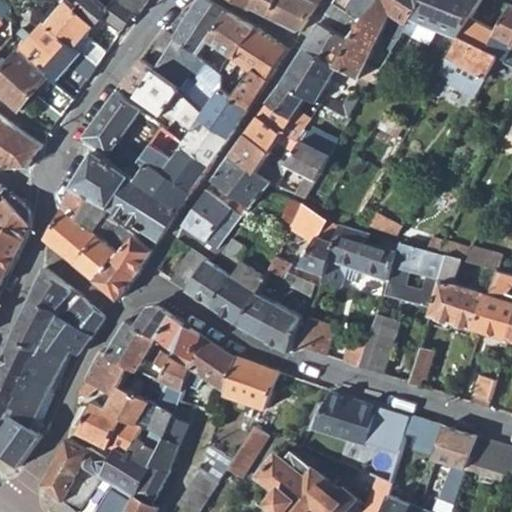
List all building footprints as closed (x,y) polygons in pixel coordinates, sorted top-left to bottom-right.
[(85,0),(81,5),(74,0),(65,0),(64,3),(50,21),(83,53),(84,53),(98,65),(108,51),(87,35),(103,18),(110,10),(97,0),(85,0)] [(97,0),(110,10),(103,18),(122,31),(134,12),(139,15),(141,13),(122,1),(122,0),(97,0)] [(122,0),(122,1),(141,13),(149,0),(122,0)] [(209,41),(229,11),(209,0),(201,0),(176,38),(198,55),(209,41)] [(257,0),(233,0),(252,9),(253,7),(257,0)] [(257,0),(253,7),(301,31),(319,4),(311,0),(257,0)] [(342,0),(369,18),(366,22),(358,36),(356,37),(359,38),(343,66),(345,67),(374,83),(392,55),(387,52),(385,55),(381,54),(375,66),(372,65),(383,38),(392,10),(398,15),(412,23),(427,0),(342,0)] [(426,85),(434,90),(455,53),(474,19),(484,0),(427,0),(412,23),(404,36),(398,46),(404,51),(410,53),(418,39),(415,37),(424,23),(451,33),(429,72),(432,74),(426,85)] [(366,22),(335,1),(327,14),(342,24),(358,36),(366,22)] [(511,10),(499,33),(490,50),(499,55),(486,82),(495,87),(511,55),(511,10)] [(209,41),(231,55),(235,57),(256,27),(229,11),(209,41)] [(338,29),(342,24),(327,14),(320,24),(306,45),(343,66),(359,38),(356,37),(338,29)] [(392,30),(404,36),(412,23),(398,15),(392,30)] [(472,96),(477,98),(486,82),(499,55),(490,50),(499,33),(474,19),(455,53),(434,90),(426,105),(435,110),(446,90),(443,88),(449,78),(452,80),(462,65),(480,76),(477,80),(474,86),(473,90),(472,96)] [(73,66),(83,53),(50,21),(36,34),(73,66)] [(21,34),(29,41),(36,34),(27,27),(21,34)] [(235,57),(253,69),(268,79),(287,49),(256,27),(235,57)] [(385,46),(395,50),(398,46),(404,36),(392,30),(385,46)] [(25,45),(13,34),(13,35),(0,48),(0,73),(23,46),(25,45)] [(73,66),(36,34),(29,41),(25,45),(23,46),(33,54),(59,76),(63,79),(79,92),(88,79),(73,66)] [(215,99),(204,114),(202,118),(231,136),(248,109),(232,98),(221,90),(219,70),(197,57),(198,55),(176,38),(156,69),(181,88),(190,74),(215,99)] [(322,104),(345,67),(343,66),(306,45),(295,65),(283,84),(313,100),(322,104)] [(0,90),(21,109),(36,93),(50,77),(29,57),(33,54),(23,46),(0,73),(0,90)] [(137,97),(156,69),(141,59),(122,87),(137,98),(137,97)] [(462,65),(454,78),(473,90),(474,86),(477,80),(480,76),(462,65)] [(165,116),(168,112),(178,119),(178,117),(190,101),(180,91),(181,88),(156,69),(137,97),(165,116)] [(248,109),(268,79),(253,69),(232,98),(248,109)] [(36,93),(62,114),(74,99),(50,77),(36,93)] [(270,101),(299,119),(303,114),(306,109),(313,100),(283,84),(270,101)] [(110,153),(141,113),(143,110),(118,93),(84,136),(99,145),(110,153)] [(178,117),(178,119),(194,133),(190,139),(186,143),(212,163),(231,136),(202,118),(204,114),(190,101),(178,117)] [(299,119),(270,101),(260,115),(288,134),(299,119)] [(168,112),(165,116),(175,124),(178,119),(168,112)] [(309,117),(303,114),(299,119),(288,134),(305,142),(310,133),(321,117),(312,112),(309,117)] [(44,144),(0,114),(0,162),(5,166),(27,166),(44,144)] [(274,153),(288,134),(260,115),(246,134),(274,153)] [(164,127),(153,140),(176,157),(186,143),(180,139),(171,132),(164,127)] [(308,143),(336,157),(341,148),(310,133),(305,142),(308,143)] [(184,134),(180,139),(186,143),(190,139),(184,134)] [(266,164),(274,153),(246,134),(232,154),(251,167),(272,181),(276,184),(292,164),(285,159),(276,171),(266,164)] [(140,156),(149,161),(194,190),(212,163),(186,143),(176,157),(153,140),(140,156)] [(310,175),(297,193),(311,200),(326,176),(336,157),(308,143),(292,164),(310,175)] [(74,186),(110,207),(133,176),(120,167),(96,151),(74,186)] [(214,179),(233,192),(251,167),(232,154),(214,179)] [(143,172),(138,179),(146,186),(158,193),(180,209),(194,190),(149,161),(140,156),(132,165),(143,172)] [(233,192),(252,205),(272,181),(251,167),(233,192)] [(124,215),(146,186),(138,179),(133,176),(110,207),(124,215)] [(0,184),(0,194),(1,193),(9,198),(12,193),(0,184)] [(62,206),(93,231),(110,207),(74,186),(62,206)] [(137,223),(158,193),(146,186),(124,215),(137,223)] [(229,207),(206,191),(183,224),(217,250),(242,217),(229,207)] [(0,288),(27,239),(32,222),(9,198),(1,193),(0,194),(0,288)] [(9,198),(32,222),(33,217),(33,212),(32,208),(12,193),(9,198)] [(154,247),(180,209),(158,193),(137,223),(144,229),(140,235),(154,247)] [(293,228),(304,203),(285,195),(275,221),(293,228)] [(232,202),(229,207),(242,217),(246,213),(232,202)] [(306,266),(327,275),(343,233),(344,228),(309,205),(304,203),(293,228),(315,242),(306,266)] [(45,236),(76,264),(100,237),(107,242),(117,226),(113,222),(111,217),(110,212),(110,207),(93,231),(62,206),(45,236)] [(133,229),(140,235),(144,229),(137,223),(133,229)] [(100,237),(76,264),(95,280),(116,256),(134,236),(127,231),(117,226),(107,242),(100,237)] [(474,242),(451,230),(439,252),(448,255),(460,258),(464,259),(474,242)] [(404,252),(343,233),(327,275),(325,282),(344,289),(348,278),(352,267),(364,271),(394,280),(404,252)] [(220,252),(241,265),(244,259),(241,256),(248,244),(234,235),(227,245),(220,252)] [(136,275),(151,251),(134,236),(116,256),(136,275)] [(502,256),(474,242),(464,259),(474,262),(488,266),(498,269),(502,256)] [(439,252),(407,243),(404,252),(394,280),(387,298),(407,303),(411,287),(408,287),(412,273),(427,277),(424,291),(418,290),(414,304),(432,310),(448,255),(439,252)] [(234,277),(205,258),(190,249),(171,280),(213,308),(234,277)] [(458,271),(460,258),(448,255),(432,310),(431,315),(452,322),(464,284),(455,281),(458,271)] [(116,256),(95,280),(117,300),(136,275),(116,256)] [(295,262),(281,256),(275,271),(293,281),(296,275),(290,271),(295,262)] [(272,276),(244,259),(241,265),(234,277),(213,308),(242,327),(262,295),(272,276)] [(457,323),(475,329),(485,306),(493,286),(498,269),(488,266),(479,289),(474,287),(470,302),(464,300),(457,323)] [(54,310),(72,289),(45,267),(32,297),(54,310)] [(348,278),(360,283),(364,271),(352,267),(348,278)] [(511,286),(511,273),(507,272),(498,269),(493,286),(485,306),(475,329),(503,337),(510,340),(511,333),(511,299),(505,297),(511,286)] [(299,290),(312,297),(316,286),(304,279),(299,290)] [(464,284),(452,322),(454,322),(467,285),(464,284)] [(467,285),(454,322),(457,323),(464,300),(470,302),(474,287),(467,285)] [(262,336),(280,303),(263,293),(262,295),(242,327),(262,336)] [(59,313),(46,334),(74,349),(82,335),(90,339),(93,333),(103,322),(104,319),(104,316),(102,314),(79,294),(62,314),(61,314),(59,313)] [(59,313),(54,310),(32,297),(27,308),(17,327),(12,337),(41,351),(45,342),(47,339),(44,338),(46,334),(59,313)] [(304,317),(280,303),(262,336),(291,350),(304,317)] [(404,322),(381,315),(376,327),(399,336),(404,322)] [(182,347),(177,357),(193,366),(203,335),(172,316),(167,327),(159,335),(163,337),(182,347)] [(168,368),(170,363),(174,355),(158,344),(163,337),(159,335),(137,324),(128,319),(108,352),(131,364),(141,370),(149,358),(168,368)] [(331,330),(310,321),(302,347),(323,353),(331,330)] [(399,336),(376,327),(369,346),(362,363),(385,371),(399,336)] [(74,349),(46,334),(44,338),(47,339),(45,342),(71,356),(74,349)] [(90,339),(82,335),(74,349),(81,352),(90,339)] [(203,335),(193,366),(177,357),(174,355),(170,363),(162,379),(156,378),(152,387),(163,392),(159,402),(176,412),(178,403),(180,401),(184,390),(202,390),(209,377),(228,388),(238,355),(232,353),(203,335)] [(0,380),(21,390),(41,351),(12,337),(0,365),(0,380)] [(342,337),(334,357),(362,366),(362,363),(369,346),(342,337)] [(501,345),(508,348),(510,340),(503,337),(501,345)] [(71,356),(45,342),(41,351),(21,390),(15,402),(40,415),(71,356)] [(434,351),(421,347),(411,383),(421,386),(423,377),(427,378),(434,351)] [(120,385),(131,364),(108,352),(102,349),(79,392),(80,395),(88,401),(90,398),(92,395),(95,391),(103,389),(114,395),(120,385)] [(226,394),(267,408),(282,372),(238,355),(228,388),(226,394)] [(483,375),(474,402),(490,407),(502,366),(492,364),(488,377),(483,375)] [(0,430),(10,410),(15,402),(21,390),(0,380),(0,430)] [(135,392),(120,385),(114,395),(111,402),(108,406),(121,412),(124,413),(135,392)] [(99,396),(111,402),(114,395),(103,389),(99,396)] [(413,416),(333,391),(316,429),(370,445),(372,439),(404,450),(408,435),(413,416)] [(157,414),(152,425),(157,427),(168,434),(176,415),(176,412),(159,402),(135,392),(124,413),(141,421),(147,409),(157,414)] [(88,438),(105,408),(92,401),(90,405),(81,406),(70,428),(88,438)] [(121,412),(108,406),(106,409),(105,408),(88,438),(102,445),(121,412)] [(45,434),(10,410),(0,430),(0,446),(21,466),(45,434)] [(91,449),(91,451),(84,466),(103,476),(127,433),(135,438),(144,421),(141,421),(124,413),(121,412),(102,445),(97,451),(91,449)] [(434,454),(445,424),(413,414),(413,416),(408,435),(413,437),(415,431),(421,434),(417,448),(434,454)] [(192,422),(176,415),(168,434),(137,494),(155,504),(192,422)] [(243,477),(270,435),(257,426),(236,459),(230,468),(243,477)] [(472,461),(481,435),(451,426),(439,458),(454,464),(469,469),(472,461)] [(114,482),(137,494),(168,434),(157,427),(148,444),(135,438),(127,433),(103,476),(114,482)] [(511,444),(481,435),(472,461),(511,474),(511,444)] [(79,511),(103,476),(84,466),(91,451),(68,438),(44,484),(79,511)] [(230,468),(236,459),(214,444),(197,466),(202,469),(221,482),(230,468)] [(383,511),(390,502),(392,492),(396,479),(371,472),(364,471),(360,483),(372,489),(370,505),(364,511),(360,511),(359,511),(362,507),(355,501),(356,500),(294,451),(285,460),(279,454),(261,476),(276,489),(267,500),(274,506),(277,504),(282,507),(279,511),(280,511),(383,511)] [(441,497),(457,503),(469,469),(454,464),(441,497)] [(179,502),(193,511),(200,511),(221,482),(202,469),(179,502)] [(111,487),(134,501),(137,494),(114,482),(111,487)] [(127,511),(134,501),(111,487),(95,511),(127,511)] [(412,511),(417,503),(392,492),(390,502),(383,511),(412,511)] [(155,504),(137,494),(134,501),(127,511),(156,511),(159,506),(155,504)] [(417,503),(412,511),(418,511),(422,505),(417,503)]
